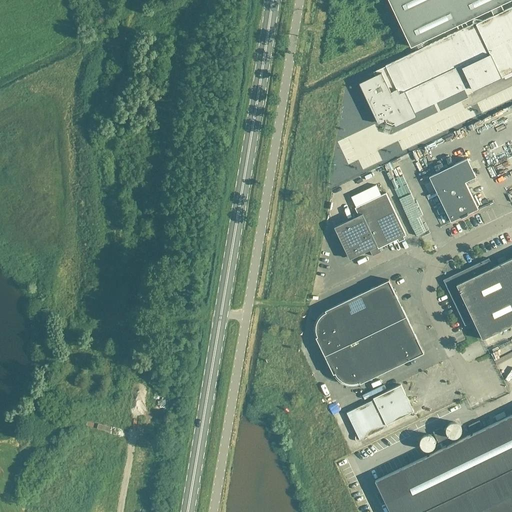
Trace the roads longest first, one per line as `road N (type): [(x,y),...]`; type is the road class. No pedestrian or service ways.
road 1 (unknown): [(432,270),(371,275),(333,293),(318,310),(318,355),(333,380),(358,388),(450,349)]
road 2 (unclassified): [(245,317),(298,0)]
road 3 (primary): [(220,314),(272,0)]
road 4 (unclassified): [(474,397),(430,308),(429,278),(446,252),(511,220)]
road 5 (primary): [(187,511),(220,314)]
road 6 (unclassified): [(212,511),(245,317)]
